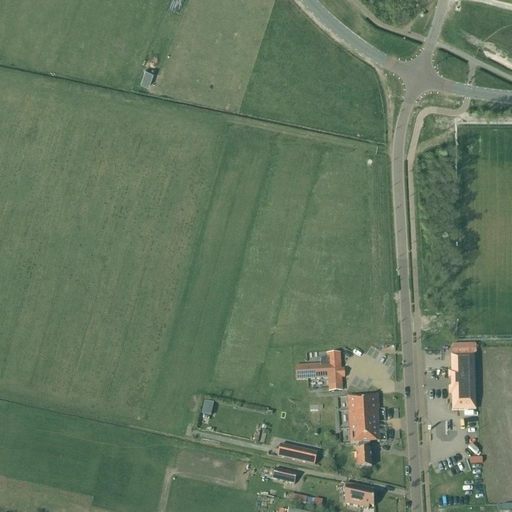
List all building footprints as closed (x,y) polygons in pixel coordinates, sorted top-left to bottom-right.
[(147,69),(141,83),(149,86),(155,72),(147,69)] [(452,346),(452,355),(474,355),(476,355),(476,345),(452,346)] [(343,369),(340,369),(339,354),(326,355),(326,358),(321,359),(322,365),(295,367),(296,381),(328,380),(329,393),(342,392),(341,379),(343,379),(343,369)] [(452,394),(452,411),(475,410),(474,355),(452,355),(451,356),(451,372),(448,372),(448,379),(452,379),(452,388),(448,388),(449,394),(452,394)] [(377,410),(378,410),(378,396),(347,397),(350,444),(359,444),(359,452),(356,452),(357,469),(371,468),(370,451),(369,451),(369,443),(379,443),(377,410)] [(213,403),(203,401),(201,413),(210,415),(213,403)] [(309,465),(311,453),(280,446),(277,458),(309,465)] [(274,469),(272,480),(294,485),(296,474),(274,469)] [(373,507),(372,490),(344,484),(346,505),(368,510),(369,506),(373,507)] [(291,495),(289,501),(305,504),(307,498),(291,495)]
